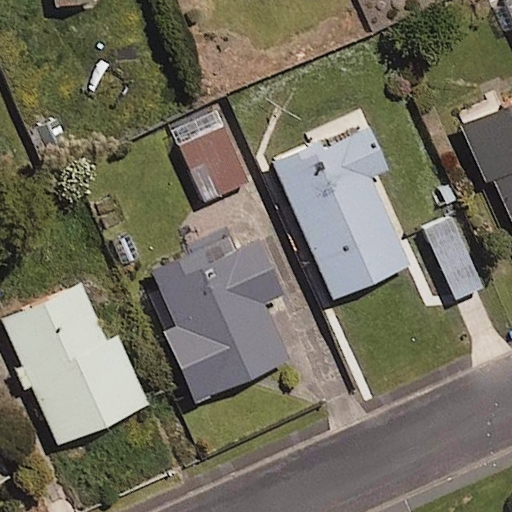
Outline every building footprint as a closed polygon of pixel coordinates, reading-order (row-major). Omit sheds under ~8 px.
[(511,0),(497,0),(511,33),(511,0)] [(511,91),(460,116),(511,227),(511,91)] [(239,175),(218,119),(172,137),(193,192),(239,175)] [(312,140),(267,160),(328,300),(402,268),(363,178),(380,171),(362,130),(316,150),(312,140)] [(476,289),(446,218),(420,229),(449,300),(476,289)] [(276,298),(250,235),(149,278),(169,327),(157,332),(187,403),(281,364),(257,305),(276,298)] [(100,340),(75,285),(0,319),(0,327),(54,447),(142,407),(110,335),(100,340)]
